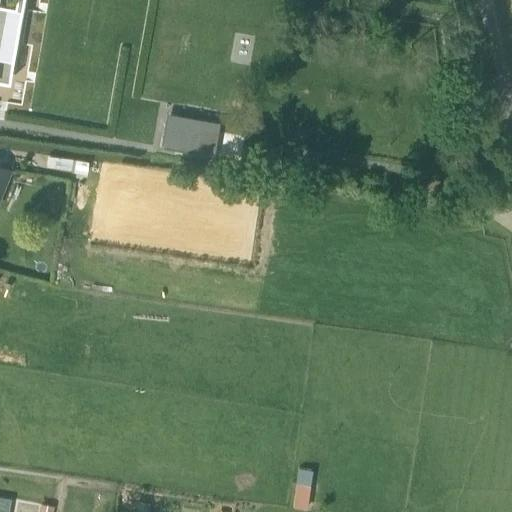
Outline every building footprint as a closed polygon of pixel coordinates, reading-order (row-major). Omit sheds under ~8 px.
[(0,0),(0,67),(5,68),(16,7),(0,3),(0,0)] [(14,22),(9,58),(39,62),(40,50),(108,59),(106,75),(209,89),(218,18),(85,0),(27,0),(24,23),(14,22)] [(164,126),(160,147),(212,158),(219,123),(200,119),(197,133),(164,126)] [(0,164),(0,197),(11,169),(0,164)] [(304,507),(306,483),(292,482),(290,507),(304,507)]
